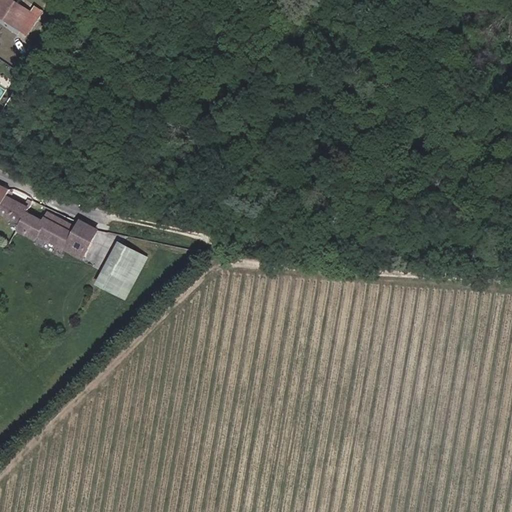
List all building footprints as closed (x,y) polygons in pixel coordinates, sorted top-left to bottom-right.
[(28,35),(43,11),(36,6),(32,12),(13,0),(0,0),(0,1),(0,13),(7,18),(5,20),(28,35)] [(70,21),(79,8),(66,0),(58,12),(70,21)] [(0,210),(7,197),(11,190),(0,184),(0,210)] [(30,208),(7,197),(0,210),(0,212),(21,224),(27,213),(30,208)] [(83,257),(98,230),(82,221),(78,229),(50,214),(45,222),(27,213),(21,224),(18,229),(36,238),(39,233),(83,257)] [(48,241),(46,248),(65,255),(68,249),(48,241)] [(130,272),(140,254),(121,245),(107,272),(119,278),(124,269),(130,272)] [(127,298),(147,258),(140,254),(130,272),(124,269),(119,278),(107,272),(101,285),(127,298)]
